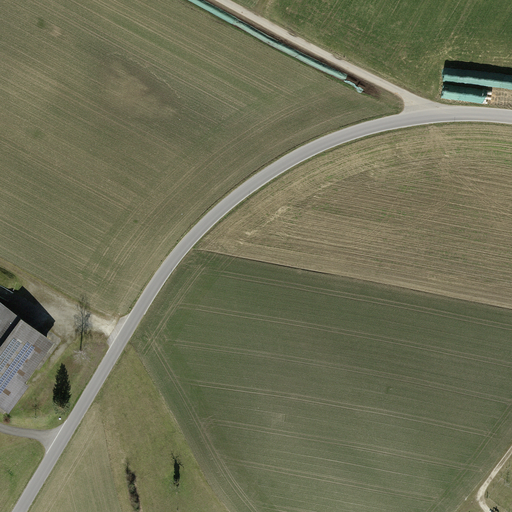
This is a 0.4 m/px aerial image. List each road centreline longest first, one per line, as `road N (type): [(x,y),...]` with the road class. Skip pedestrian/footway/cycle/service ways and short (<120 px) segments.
road 1 (unclassified): [(511,117),(432,113),(344,135),(254,178),(199,227),(17,511)]
road 2 (track): [(225,0),(432,113)]
road 3 (track): [(0,265),(128,333)]
